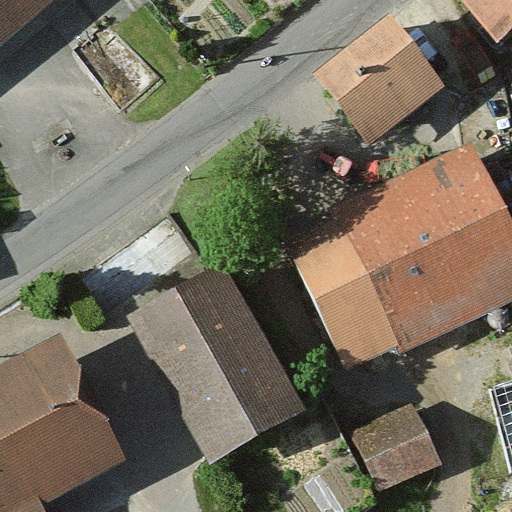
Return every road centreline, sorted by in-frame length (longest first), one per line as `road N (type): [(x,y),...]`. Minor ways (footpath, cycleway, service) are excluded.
road 1 (tertiary): [(0,271),(366,0)]
road 2 (track): [(141,511),(76,355)]
